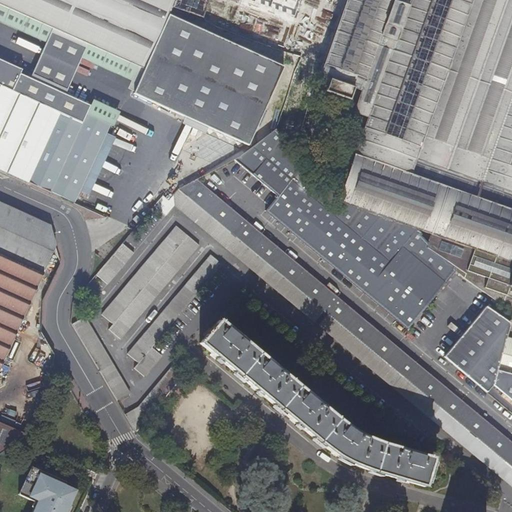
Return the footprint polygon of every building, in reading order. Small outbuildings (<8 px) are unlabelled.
[(173,0),(0,0),(0,4),(143,69),(168,13),(171,6),(173,0)] [(300,57),(275,129),(353,156),(338,202),(411,226),(431,234),(436,236),(434,245),(470,258),(467,270),(488,278),(485,288),(505,296),(509,286),(511,286),(511,0),(345,0),(323,64),(300,57)] [(283,65),(168,13),(143,69),(133,92),(248,144),(283,65)] [(0,169),(7,172),(71,201),(107,121),(83,111),(86,102),(18,72),(20,68),(0,58),(0,169)] [(289,207),(277,222),(407,330),(457,269),(448,261),(427,246),(415,231),(402,247),(389,263),(329,213),(338,202),(275,132),(256,147),(231,158),(289,207)] [(162,195),(153,206),(163,215),(173,204),(511,487),(511,443),(194,178),(188,182),(177,189),(165,198),(162,195)] [(411,226),(338,202),(329,213),(389,263),(402,247),(415,231),(411,226)] [(18,212),(0,203),(0,370),(50,260),(56,247),(51,226),(50,226),(18,212)] [(173,225),(100,315),(112,324),(108,329),(119,339),(197,245),(173,225)] [(131,254),(120,245),(94,276),(105,285),(131,254)] [(209,254),(126,355),(138,364),(134,369),(145,378),(162,357),(151,348),(220,264),(209,254)] [(444,357),(486,392),(492,384),(511,401),(511,339),(505,338),(509,324),(484,308),(444,357)] [(71,325),(116,401),(128,393),(84,317),(72,324),(71,325)] [(206,333),(199,342),(308,434),(314,438),(322,444),(330,449),(338,454),(355,463),(373,470),(423,485),(432,456),(381,440),(373,438),(359,432),(353,429),(340,420),(334,416),(218,318),(210,328),(208,327),(204,331),(206,333)] [(137,406),(124,414),(135,433),(184,375),(172,365),(137,406)] [(27,439),(27,437),(23,435),(0,424),(0,453),(20,444),(27,439)] [(65,483),(31,467),(18,496),(32,502),(33,500),(38,502),(35,509),(34,509),(32,511),(66,511),(76,491),(64,485),(65,483)]
